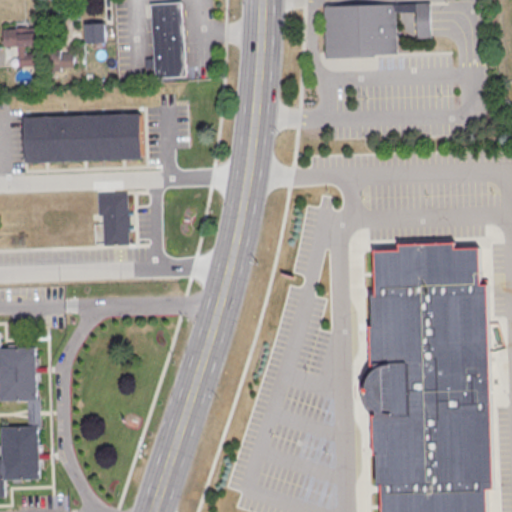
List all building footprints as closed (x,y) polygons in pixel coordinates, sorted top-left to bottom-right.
[(152,5),(182,3),(187,77),(157,79),(156,69),(148,69),(147,59),(156,58),(152,5)] [(325,7),(431,3),(432,38),(419,38),(418,14),(398,14),(399,54),(374,55),(374,57),(326,59),(325,7)] [(106,23),(107,43),(87,44),(86,24),(106,23)] [(4,29),(37,27),(38,45),(27,46),(27,53),(36,53),(37,66),(20,68),(19,46),(5,47),(4,29)] [(74,52),(52,52),(52,70),(74,70),(74,52)] [(26,119),(142,114),(144,160),(28,164),(26,119)] [(128,193),(129,210),(132,210),(132,233),(130,233),(130,244),(105,245),(104,216),(99,216),(98,194),(128,193)] [(375,251),(402,250),(401,244),(456,242),(457,249),(481,248),(482,285),(488,285),(495,489),(488,489),(489,511),(383,511),(383,486),(379,486),(378,455),(375,455),(374,417),(367,411),(362,403),(361,392),(361,381),(365,372),(373,365),(372,327),(375,327),(374,296),(377,295),(375,251)] [(0,368),(1,368),(2,400),(28,399),(29,426),(3,427),(4,459),(0,459),(0,497),(7,497),(6,480),(42,479),(37,347),(0,348),(0,368)]
